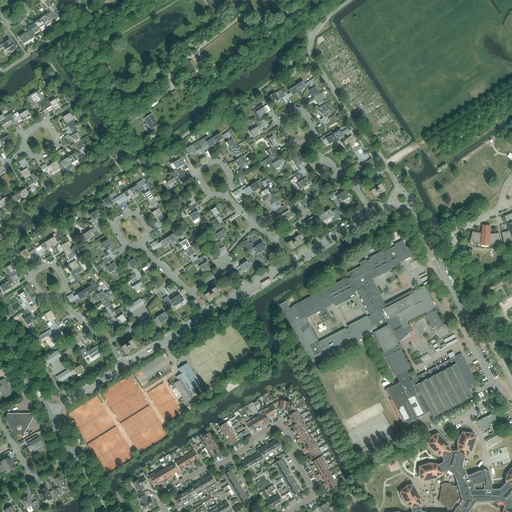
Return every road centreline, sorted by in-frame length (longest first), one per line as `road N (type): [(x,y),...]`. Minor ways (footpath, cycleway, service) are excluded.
road 1 (residential): [(166,511),(162,491),(276,425),(313,489),(286,511)]
road 2 (residential): [(511,385),(491,345),(471,331),(407,209)]
road 3 (residential): [(388,169),(314,63),(312,38)]
road 4 (track): [(511,87),(385,164)]
